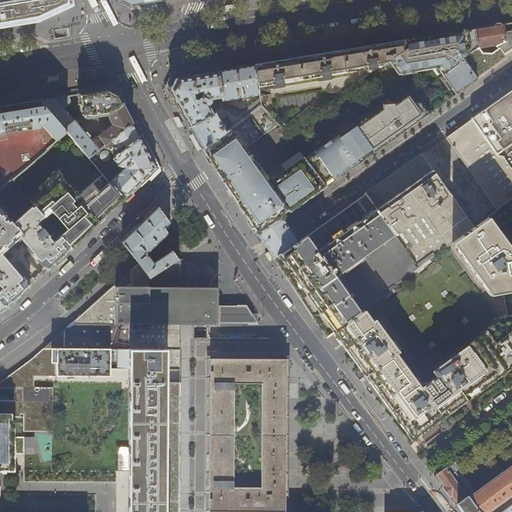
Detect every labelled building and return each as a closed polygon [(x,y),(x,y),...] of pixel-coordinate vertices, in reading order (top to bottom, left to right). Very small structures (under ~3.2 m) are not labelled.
[(0,26),(39,20),(67,7),(66,0),(5,0),(5,2),(0,2),(0,26)] [(156,3),(157,10),(174,8),(173,1),(156,3)] [(511,22),(487,27),(475,29),(478,46),(462,58),(477,78),(491,68),(511,52),(511,22)] [(405,47),(389,59),(398,71),(408,70),(409,73),(430,69),(430,66),(436,65),(443,74),(442,75),(456,95),(462,91),(478,79),(477,78),(462,58),(478,46),(475,29),(440,34),(417,38),(404,41),(405,47)] [(389,59),(405,47),(404,41),(382,44),(353,49),(329,53),(280,61),(253,65),(258,95),(258,98),(260,106),(283,128),(309,106),(315,113),(389,59)] [(258,95),(253,65),(239,68),(217,71),(222,100),(222,101),(242,98),(242,101),(245,100),(245,97),(258,95)] [(222,100),(217,71),(196,75),(174,78),(169,90),(177,105),(190,127),(216,113),(223,109),(222,103),(219,103),(219,107),(215,109),(216,111),(212,112),(208,105),(210,103),(211,101),(211,99),(219,98),(219,101),(222,100)] [(106,145),(133,123),(127,112),(118,95),(107,89),(91,92),(78,94),(82,112),(87,118),(108,115),(113,124),(99,136),(103,142),(106,145)] [(511,89),(502,96),(491,105),(476,115),(471,118),(471,119),(496,155),(504,158),(511,168),(511,89)] [(40,100),(67,132),(89,158),(94,154),(99,150),(65,109),(69,107),(68,100),(67,96),(55,98),(40,100)] [(234,125),(260,106),(258,98),(241,110),(222,102),(222,103),(223,109),(234,125)] [(0,189),(1,189),(12,180),(67,132),(40,100),(26,103),(0,107),(0,189)] [(311,164),(395,105),(394,103),(382,105),(383,109),(357,128),(356,126),(339,138),(337,136),(307,158),(311,164)] [(421,104),(413,104),(423,118),(429,114),(421,104)] [(302,151),(265,177),(246,148),(277,125),(260,106),(234,125),(227,131),(202,150),(208,160),(223,183),(243,212),(311,164),(307,158),(302,151)] [(227,131),(216,113),(190,127),(196,138),(202,150),(227,131)] [(511,199),(511,168),(504,158),(496,155),(471,119),(445,137),(497,210),(511,199)] [(139,137),(133,123),(106,145),(99,150),(94,154),(101,163),(116,150),(117,151),(118,150),(121,153),(139,137)] [(141,141),(139,137),(121,153),(117,156),(113,160),(100,171),(103,174),(124,199),(140,183),(155,169),(141,141)] [(473,228),(421,155),(396,172),(365,194),(414,263),(417,269),(454,242),(473,228)] [(311,164),(243,212),(252,226),(257,233),(262,241),(286,225),(286,226),(287,225),(281,215),(288,210),(290,212),(298,207),(313,196),(327,186),(311,164)] [(97,225),(124,199),(103,174),(83,192),(73,191),(59,174),(39,191),(44,197),(33,205),(45,218),(52,212),(67,230),(60,236),(72,249),(97,225)] [(27,198),(17,186),(12,180),(1,189),(16,207),(27,198)] [(414,263),(365,194),(334,216),(299,241),(299,242),(274,258),(291,284),(310,313),(319,327),(326,337),(338,329),(366,308),(395,287),(394,286),(417,269),(414,263)] [(0,287),(1,288),(0,288),(0,300),(6,308),(18,297),(30,286),(13,268),(15,266),(13,263),(11,265),(2,255),(5,252),(4,251),(18,239),(19,240),(21,238),(30,248),(29,249),(31,252),(33,251),(48,270),(61,259),(72,249),(60,236),(54,241),(39,223),(45,218),(33,205),(15,221),(13,219),(12,220),(5,213),(6,211),(2,207),(1,208),(0,207),(0,287)] [(172,251),(171,248),(168,249),(170,251),(154,262),(148,255),(146,255),(146,251),(147,251),(167,234),(164,228),(169,223),(158,207),(141,224),(122,242),(139,263),(150,277),(178,260),(172,251)] [(511,249),(508,250),(494,232),(497,230),(488,218),(487,217),(473,228),(454,242),(491,293),(504,291),(511,289),(511,249)] [(286,225),(262,241),(265,246),(268,250),(292,235),(293,234),(290,229),(287,225),(286,226),(286,225)] [(292,235),(268,250),(270,253),(274,258),(299,242),(299,241),(295,237),(293,234),(292,235)] [(181,252),(171,248),(172,251),(178,260),(180,259),(180,256),(181,252)] [(105,293),(43,349),(110,349),(129,349),(180,350),(180,323),(180,287),(180,277),(180,259),(178,260),(150,277),(139,263),(138,263),(125,275),(105,293)] [(217,323),(218,287),(196,287),(186,287),(180,287),(180,323),(184,323),(196,323),(217,323)] [(254,321),(241,296),(220,296),(220,322),(254,321)] [(398,353),(400,352),(376,319),(375,320),(366,308),(338,329),(348,342),(351,346),(348,348),(358,362),(390,406),(409,433),(415,429),(420,426),(422,428),(428,424),(427,423),(430,420),(432,418),(433,419),(433,420),(448,409),(465,397),(482,384),(481,383),(480,382),(485,378),(504,365),(506,367),(509,365),(511,362),(511,318),(497,321),(498,325),(491,330),(493,333),(463,354),(461,351),(434,371),(437,374),(421,386),(398,353)] [(109,376),(110,349),(43,349),(40,352),(30,360),(9,375),(0,381),(0,471),(9,471),(14,471),(14,454),(27,454),(27,431),(51,432),(52,375),(109,376)] [(179,511),(179,490),(179,458),(180,429),(180,398),(180,382),(166,382),(166,370),(180,370),(180,366),(180,350),(129,349),(128,472),(128,476),(128,511),(179,511)] [(210,370),(210,403),(209,436),(209,465),(209,499),(209,511),(249,511),(265,511),(285,511),(286,391),(286,359),(273,359),(210,359),(210,370)] [(511,459),(506,464),(509,468),(476,492),(454,462),(434,477),(443,488),(461,511),(489,511),(511,495),(511,459)]
